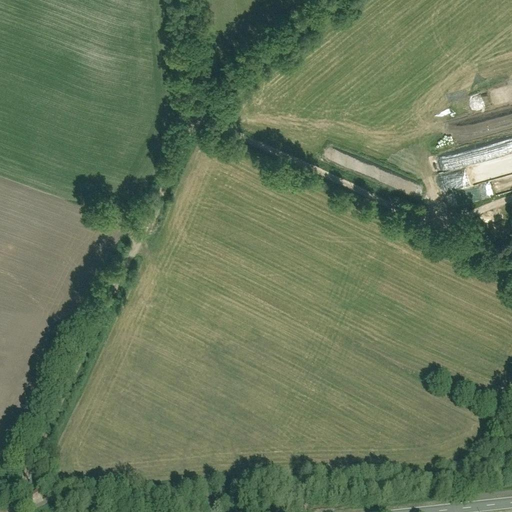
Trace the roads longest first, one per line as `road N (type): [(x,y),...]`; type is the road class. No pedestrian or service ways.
road 1 (track): [(185,0),(195,116),(10,511)]
road 2 (track): [(336,0),(195,116)]
